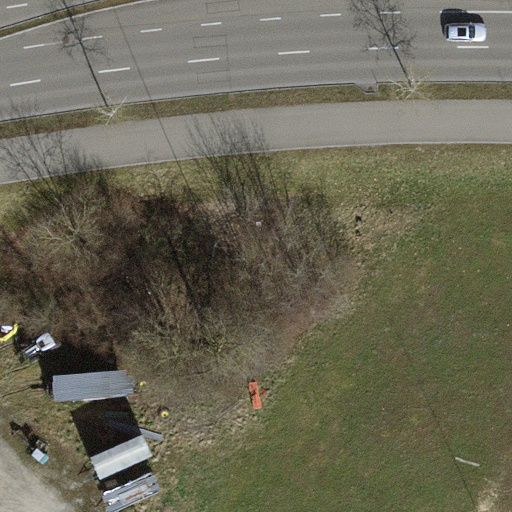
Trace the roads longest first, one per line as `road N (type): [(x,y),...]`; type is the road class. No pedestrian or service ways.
road 1 (secondary): [(189,61),(511,46)]
road 2 (unclassified): [(189,61),(348,4),(442,0)]
road 3 (secondary): [(0,88),(189,61)]
